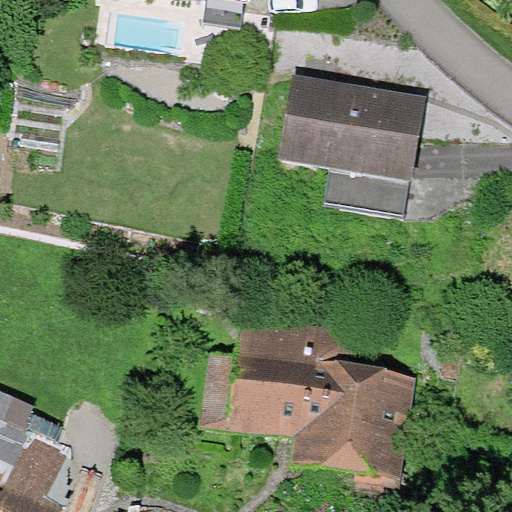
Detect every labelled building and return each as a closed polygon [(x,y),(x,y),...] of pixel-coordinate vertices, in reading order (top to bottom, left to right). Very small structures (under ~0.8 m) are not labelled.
[(239,26),(243,1),(236,0),(207,0),(205,22),(239,26)] [(294,73),(280,157),(332,166),(413,180),(427,95),(294,73)] [(413,180),(332,166),(325,202),(406,216),(413,180)] [(363,325),(239,309),(233,354),(211,351),(201,426),(297,435),(293,460),(357,471),(354,482),(399,488),(416,377),(358,363),(363,325)] [(2,492),(0,496),(0,511),(60,511),(64,504),(45,495),(68,447),(32,430),(2,492)]
